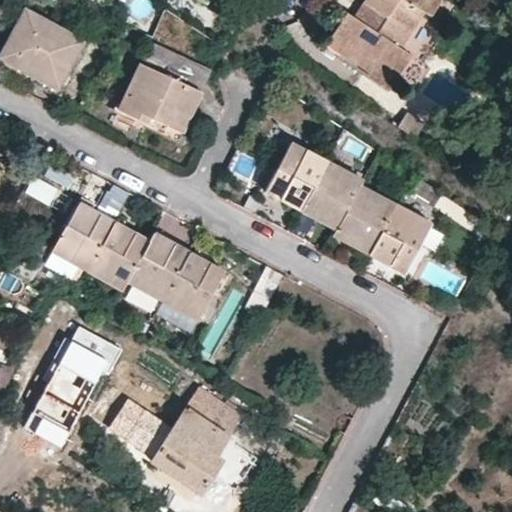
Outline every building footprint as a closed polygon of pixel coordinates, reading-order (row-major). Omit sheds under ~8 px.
[(438,0),(365,0),(363,3),(369,9),(360,23),(345,12),(325,43),(367,70),(365,73),(389,88),(411,56),(398,47),(422,12),(428,16),(438,0)] [(83,40),(23,8),(0,55),(0,59),(15,67),(18,61),(61,83),(83,40)] [(211,68),(153,38),(118,108),(138,118),(141,111),(182,130),(211,68)] [(404,113),(396,126),(412,137),(421,124),(404,113)] [(291,140),(264,190),(302,209),(327,159),(291,140)] [(335,226),(357,185),(361,177),(327,159),(302,209),(335,226)] [(23,192),(62,211),(80,176),(49,160),(40,179),(31,175),(23,192)] [(393,204),(357,185),(335,226),(331,235),(367,253),(393,204)] [(79,201),(53,250),(88,269),(115,220),(79,201)] [(404,272),(429,223),(393,204),(367,253),(404,272)] [(115,220),(88,269),(124,287),(127,281),(149,239),(115,220)] [(149,239),(127,281),(162,300),(188,251),(153,232),(149,239)] [(188,251),(162,300),(198,319),(225,271),(188,251)] [(455,293),(463,275),(427,258),(418,276),(455,293)] [(262,309),(279,272),(264,266),(248,303),(262,309)] [(209,325),(235,276),(225,271),(198,319),(209,325)] [(123,348),(78,328),(24,426),(59,449),(100,372),(106,376),(123,348)] [(240,412),(197,385),(171,427),(151,458),(200,490),(235,439),(227,432),(240,412)] [(171,427),(129,401),(110,432),(151,458),(171,427)] [(375,511),(354,501),(348,511),(375,511)]
